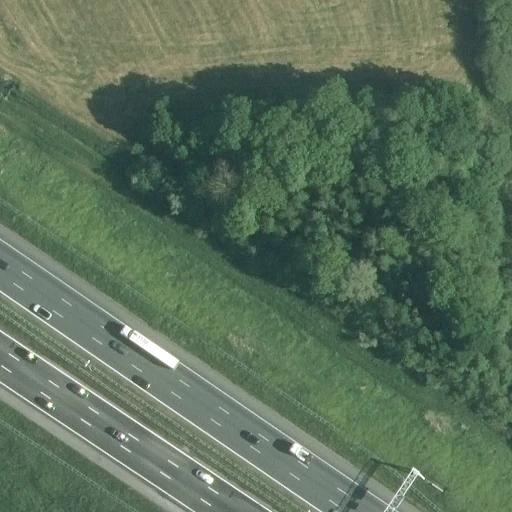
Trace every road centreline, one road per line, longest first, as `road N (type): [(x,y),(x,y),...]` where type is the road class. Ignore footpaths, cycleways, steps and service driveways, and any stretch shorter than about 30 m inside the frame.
road 1 (motorway): [(359,511),(0,268)]
road 2 (motorway): [(0,360),(224,511)]
